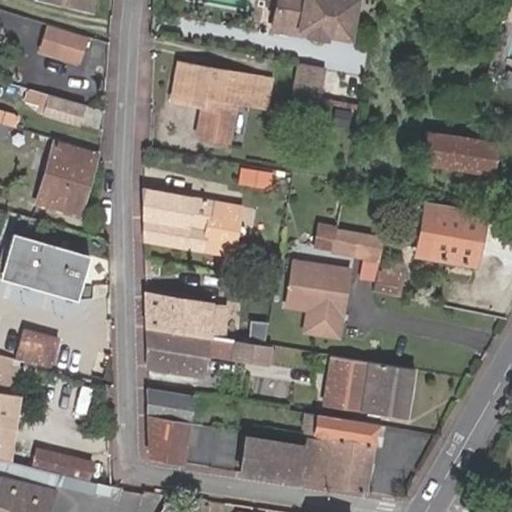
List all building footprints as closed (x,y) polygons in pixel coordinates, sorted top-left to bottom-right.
[(90,0),(39,0),(90,11),(90,0)] [(354,0),(275,0),(272,28),(299,32),(300,27),(349,35),(354,0)] [(444,2),(434,0),(430,20),(440,22),(444,2)] [(511,14),(455,4),(451,25),(510,35),(511,26),(511,14)] [(59,26),(41,21),(33,47),(51,52),(59,26)] [(85,34),(59,26),(51,52),(78,60),(85,34)] [(349,35),(300,27),(299,32),(348,40),(349,35)] [(178,62),(172,100),(204,106),(234,111),(235,102),(251,104),(255,76),(178,62)] [(322,68),(295,63),(289,96),(299,98),(316,101),(322,68)] [(511,69),(507,68),(503,84),(511,85),(511,69)] [(273,78),(255,76),(251,104),(268,107),(273,78)] [(80,106),(44,96),(39,113),(74,124),(80,106)] [(228,141),(234,111),(204,106),(198,137),(228,141)] [(0,124),(13,127),(15,116),(0,111),(0,124)] [(492,174),(498,143),(430,131),(424,162),(492,174)] [(36,201),(77,213),(95,155),(53,143),(36,201)] [(260,185),(262,171),(244,167),(241,182),(260,185)] [(212,200),(143,188),(144,241),(204,252),(233,256),(237,233),(242,233),(243,233),(244,233),(245,232),(245,231),(245,230),(245,229),(245,228),(245,227),(244,226),(243,226),(238,224),(241,205),(212,200)] [(415,254),(476,265),(485,213),(424,203),(415,254)] [(330,249),(333,226),(319,224),(316,247),(330,249)] [(379,259),(384,235),(333,226),(330,249),(365,256),(379,259)] [(0,277),(74,299),(88,254),(12,232),(0,273),(0,277)] [(377,271),(379,259),(365,256),(361,278),(376,280),(377,271)] [(402,276),(404,264),(379,259),(377,271),(402,276)] [(347,269),(291,260),(283,304),(340,314),(347,269)] [(376,280),(374,290),(398,295),(402,276),(377,271),(376,280)] [(145,328),(208,337),(213,302),(145,291),(145,328)] [(225,340),(230,305),(213,302),(208,337),(225,340)] [(337,336),(340,314),(307,308),(303,331),(337,336)] [(145,328),(146,369),(202,377),(208,337),(145,328)] [(46,368),(54,339),(18,329),(10,357),(22,361),(46,368)] [(229,360),(232,340),(225,340),(208,337),(205,356),(229,360)] [(271,346),(232,340),(229,360),(268,366),(271,346)] [(0,394),(17,398),(17,396),(22,361),(10,357),(0,354),(0,394)] [(415,367),(332,355),(324,405),(406,417),(415,367)] [(148,459),(183,464),(194,394),(147,387),(148,459)] [(0,457),(2,458),(8,459),(17,398),(0,394),(0,457)] [(298,481),(366,491),(374,445),(378,445),(381,423),(318,413),(315,434),(293,432),(292,445),(251,439),(247,474),(298,481)] [(35,447),(30,465),(59,473),(87,481),(92,461),(35,447)] [(0,506),(12,511),(40,511),(59,473),(30,465),(8,459),(0,457),(0,506)]
